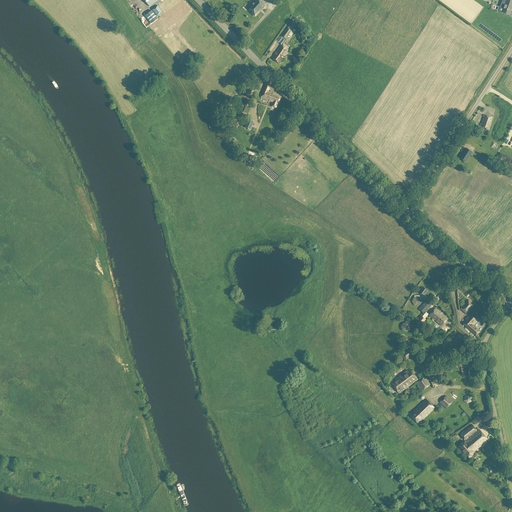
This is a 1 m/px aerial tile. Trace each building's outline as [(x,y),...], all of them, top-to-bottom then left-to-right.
[(252,14),(254,16),(255,16),(258,13),(257,13),(262,8),(265,6),(258,0),(255,0),(248,8),(253,11),(252,12),(252,14)] [(502,0),(500,7),(499,6),(497,11),(501,13),(501,12),(509,15),(511,7),(511,2),(506,0),(502,0)] [(162,12),(157,6),(152,10),(157,16),(162,12)] [(158,19),(151,10),(145,15),(151,24),(158,19)] [(285,39),(290,32),(291,31),(292,31),(297,24),(293,21),(282,36),(285,39)] [(278,63),(288,50),(287,50),(289,48),(283,44),(284,43),(287,40),(285,39),(271,58),(278,63)] [(278,104),(281,96),(270,92),(270,93),(267,92),(270,85),(265,84),(263,89),(264,90),(261,98),(272,102),(271,106),(276,108),(278,104)] [(488,130),(492,118),(484,115),(480,127),(488,130)] [(245,128),(250,130),(253,121),(248,119),(245,128)] [(466,162),(472,153),(466,149),(459,158),(466,162)] [(511,157),(500,152),(497,159),(511,165),(511,157)] [(423,287),(419,292),(424,296),(428,291),(423,287)] [(423,313),(436,298),(432,294),(419,309),(423,313)] [(414,297),(412,301),(414,306),(419,306),(422,301),(419,297),(414,297)] [(466,314),(473,305),(468,300),(460,309),(466,314)] [(448,319),(435,308),(429,316),(442,326),(448,319)] [(473,325),(478,319),(471,313),(462,323),(471,331),(476,336),(480,332),(475,327),(473,325)] [(421,316),(416,322),(420,326),(426,320),(421,316)] [(410,327),(412,327),(412,324),(410,324),(406,322),(402,323),(401,327),(402,330),(405,332),(408,331),(410,327)] [(406,361),(415,353),(409,348),(401,355),(406,361)] [(428,374),(431,381),(446,375),(443,368),(428,374)] [(399,394),(417,379),(409,369),(390,383),(399,394)] [(429,385),(424,377),(417,383),(422,390),(429,385)] [(442,377),(431,382),(434,388),(445,384),(442,377)] [(469,395),(463,398),(465,404),(472,402),(469,395)] [(446,409),(452,402),(445,396),(440,403),(446,409)] [(418,424),(434,408),(426,400),(409,416),(418,424)] [(465,441),(477,431),(471,425),(460,434),(465,441)] [(473,453),(473,452),(487,440),(479,430),(465,442),(464,442),(459,446),(468,457),(473,453)]
